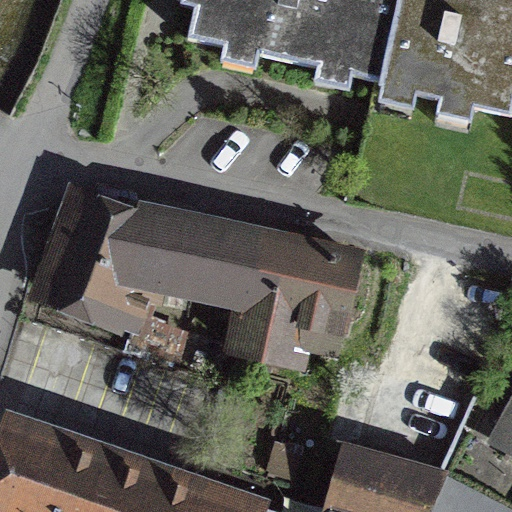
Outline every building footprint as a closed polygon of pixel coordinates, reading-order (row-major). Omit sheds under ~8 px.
[(401,0),(198,0),(189,40),(376,81),(381,82),(380,87),(382,87),(383,82),(401,0)] [(382,87),(510,116),(511,108),(511,0),(401,0),(383,82),(382,87)] [(253,225),(245,223),(242,235),(145,214),(144,217),(146,217),(142,228),(79,204),(48,288),(124,316),(138,278),(236,299),(251,236),(253,225)] [(345,322),(361,248),(253,225),(251,236),(236,299),(233,315),(242,317),(234,350),(292,362),(303,314),(345,322)] [(256,511),(258,506),(11,423),(0,455),(0,511),(256,511)] [(511,452),(511,426),(501,447),(511,452)] [(511,511),(511,510),(447,477),(448,473),(351,445),(332,511),(511,511)]
